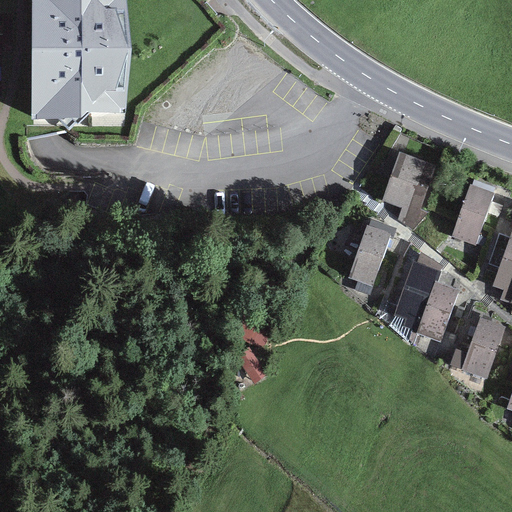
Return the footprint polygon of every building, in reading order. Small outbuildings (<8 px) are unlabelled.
[(125,0),(35,0),(33,125),(123,127),(125,0)] [(431,173),(400,162),(385,203),(404,210),(400,222),(412,226),(431,173)] [(492,201),(471,193),(463,215),(485,223),(492,201)] [(485,223),(463,215),(455,237),(477,245),(485,223)] [(389,241),(368,234),(359,257),(380,265),(389,241)] [(380,265),(359,257),(350,280),(371,288),(380,265)] [(511,268),(504,266),(496,289),(506,292),(503,301),(511,304),(511,268)] [(415,271),(397,318),(407,321),(404,329),(418,334),(426,312),(435,289),(439,280),(415,271)] [(456,297),(435,289),(426,312),(447,320),(456,297)] [(447,320),(426,312),(418,334),(439,342),(447,320)] [(271,327),(243,319),(236,340),(265,348),(271,327)] [(481,326),(472,351),(493,359),(502,334),(481,326)] [(493,359),(472,351),(469,361),(456,357),(452,368),(486,379),(493,359)] [(253,353),(233,364),(246,386),(266,375),(253,353)]
